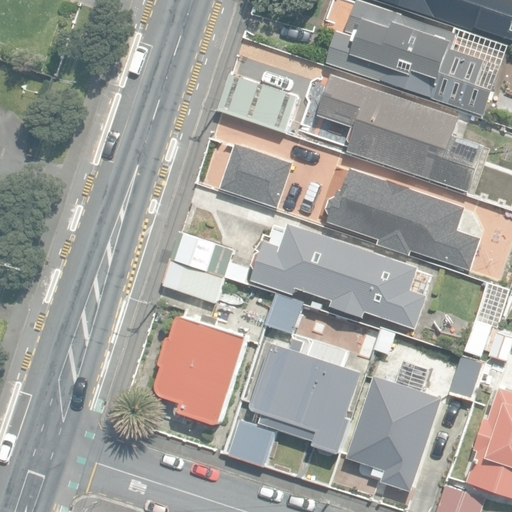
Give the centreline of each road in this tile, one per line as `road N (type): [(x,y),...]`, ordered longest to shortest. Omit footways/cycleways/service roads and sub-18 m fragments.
road 1 (secondary): [(184,0),(40,443)]
road 2 (residential): [(40,443),(249,511)]
